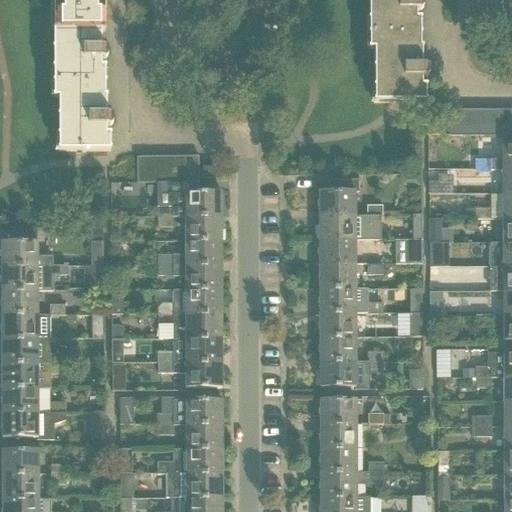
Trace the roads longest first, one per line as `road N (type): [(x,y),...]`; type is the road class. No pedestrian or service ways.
road 1 (residential): [(246,511),(243,149),(239,131),(141,133),(140,86),(174,36)]
road 2 (residential): [(511,84),(462,85),(456,36),(472,0)]
